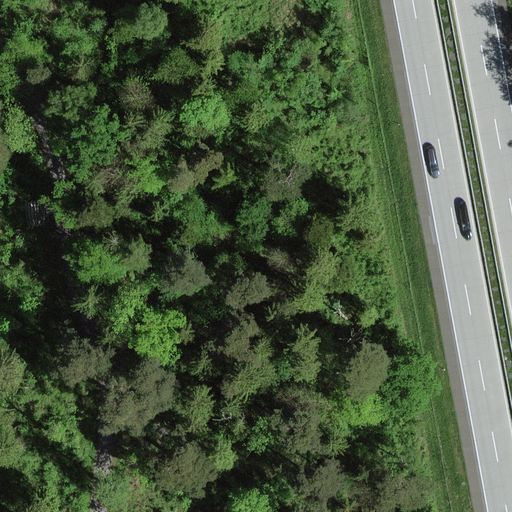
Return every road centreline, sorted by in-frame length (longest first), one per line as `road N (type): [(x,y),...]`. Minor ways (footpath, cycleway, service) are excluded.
road 1 (motorway): [(411,0),(504,511)]
road 2 (track): [(0,49),(58,179),(104,379),(98,511)]
road 3 (motorway): [(511,230),(470,0)]
